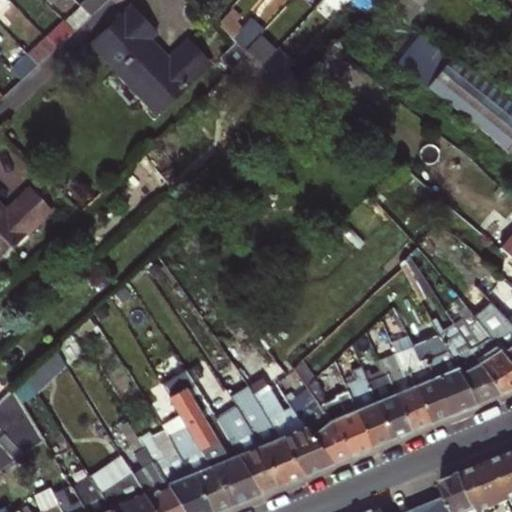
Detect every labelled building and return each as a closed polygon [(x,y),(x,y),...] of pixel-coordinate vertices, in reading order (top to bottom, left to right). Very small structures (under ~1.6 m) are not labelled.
[(354,0),(371,13),(382,0),(354,0)] [(391,0),(414,18),(428,0),(391,0)] [(67,25),(77,35),(93,19),(83,8),(67,25)] [(134,10),(94,47),(144,102),(150,97),(164,112),(213,67),(192,44),(171,63),(151,42),(158,36),(134,10)] [(423,30),(398,60),(427,82),(451,52),(423,30)] [(252,57),(241,47),(235,52),(245,63),(252,57)] [(511,96),(460,54),(434,87),(511,151),(511,96)] [(284,85),(267,71),(252,57),(245,63),(228,79),(249,102),(231,118),(242,130),(287,88),(284,85)] [(284,85),(292,74),(276,60),(267,71),(284,85)] [(329,100),(312,85),(309,83),(295,95),(287,88),(242,130),(237,135),(247,144),(298,98),(314,114),(329,100)] [(159,118),(164,112),(150,97),(144,102),(159,118)] [(0,264),(53,215),(32,192),(7,216),(0,208),(0,264)] [(402,264),(404,268),(424,303),(436,292),(411,257),(402,264)] [(511,326),(510,324),(486,298),(480,300),(467,285),(464,287),(447,267),(440,273),(476,317),(511,361),(511,326)] [(482,404),(436,323),(432,317),(408,328),(414,341),(433,379),(439,377),(455,414),(482,404)] [(511,390),(511,361),(476,317),(459,325),(507,393),(511,390)] [(507,393),(459,325),(449,330),(442,321),(436,323),(482,404),(507,393)] [(397,348),(400,355),(434,424),(455,414),(439,377),(433,379),(414,341),(410,343),(413,349),(406,353),(402,345),(397,348)] [(41,394),(70,368),(59,350),(30,377),(41,394)] [(395,440),(362,372),(352,352),(345,358),(358,388),(361,387),(364,392),(351,396),(376,448),(395,440)] [(379,364),(413,432),(434,424),(400,355),(379,364)] [(292,378),(280,364),(275,369),(286,383),(292,378)] [(379,364),(362,372),(395,440),(413,432),(379,364)] [(337,366),(327,375),(337,392),(346,385),(337,366)] [(27,403),(41,394),(30,377),(18,389),(27,403)] [(376,448),(351,396),(332,404),(326,396),(328,394),(320,382),(312,389),(318,397),(358,455),(376,448)] [(338,464),(313,429),(301,436),(267,388),(255,396),(310,476),(338,464)] [(0,472),(51,442),(27,403),(18,389),(0,404),(0,472)] [(310,476),(255,396),(250,389),(232,401),(238,410),(289,484),(310,476)] [(267,494),(242,457),(231,463),(187,393),(171,401),(202,449),(238,506),(267,494)] [(338,464),(358,455),(318,397),(314,401),(317,406),(305,416),(313,429),(338,464)] [(219,422),(242,457),(267,494),(289,484),(238,410),(219,422)] [(165,421),(174,438),(188,431),(178,414),(165,421)] [(217,511),(182,457),(172,462),(158,440),(148,445),(189,511),(217,511)] [(189,511),(148,445),(139,449),(152,469),(137,477),(146,492),(158,511),(189,511)] [(202,449),(182,457),(217,511),(223,511),(238,506),(202,449)] [(511,455),(461,476),(476,511),(480,511),(511,499),(511,455)] [(76,484),(76,485),(91,511),(120,511),(117,506),(106,489),(102,491),(92,475),(76,484)] [(476,511),(461,476),(439,486),(444,499),(411,511),(476,511)] [(91,511),(76,485),(60,494),(70,511),(69,511),(91,511)] [(158,511),(146,492),(117,506),(120,511),(158,511)]
